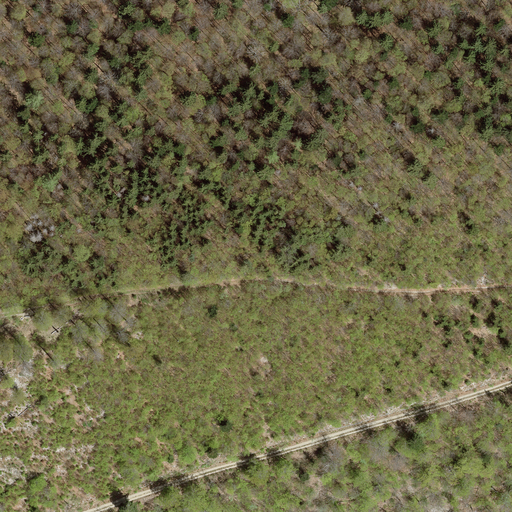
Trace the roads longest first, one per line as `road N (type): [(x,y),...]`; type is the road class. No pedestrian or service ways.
road 1 (track): [(511,287),(386,293),(227,283),(0,315)]
road 2 (track): [(86,511),(511,380)]
